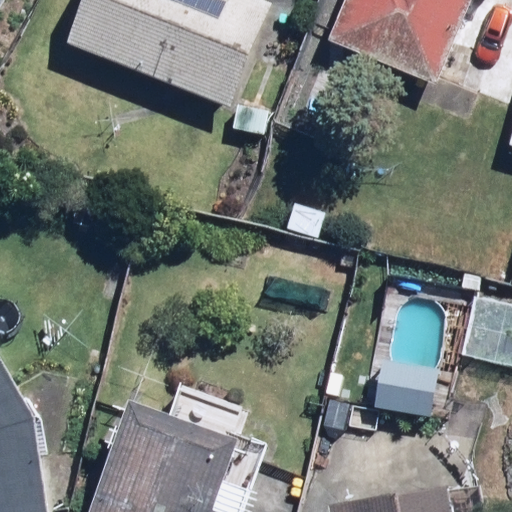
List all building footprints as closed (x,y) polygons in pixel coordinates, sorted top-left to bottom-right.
[(80,0),(62,48),(233,113),(272,9),(247,0),(80,0)] [(511,0),(339,0),(322,43),(433,89),(509,109),(511,97),(511,0)] [(45,511),(32,422),(0,371),(0,511),(45,511)] [(163,422),(122,408),(88,511),(246,511),(266,453),(243,446),(253,414),(174,388),(163,422)] [(447,511),(445,497),(338,511),(447,511)]
